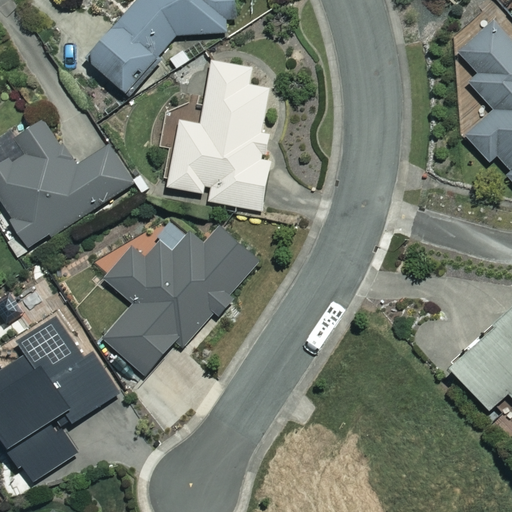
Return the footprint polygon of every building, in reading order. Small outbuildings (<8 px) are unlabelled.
[(141,0),(90,57),(130,92),(182,34),(224,33),(224,19),(238,18),(237,0),(141,0)] [(511,36),(496,18),(460,48),(480,72),(471,80),(495,108),(467,132),(492,162),(495,158),(511,178),(511,36)] [(254,67),(215,61),(204,124),(183,120),(171,187),(213,194),(212,201),(265,210),(273,162),(258,159),(271,88),(251,85),(254,67)] [(77,167),(48,119),(15,139),(12,133),(0,140),(0,194),(32,248),(138,184),(114,145),(77,167)] [(188,346),(213,317),(217,320),(234,299),(230,296),(263,257),(224,225),(208,244),(194,232),(177,251),(164,241),(150,258),(137,246),(109,280),(137,303),(106,340),(148,375),(178,338),(188,346)] [(91,355),(61,311),(22,338),(32,353),(0,374),(0,442),(6,438),(36,483),(80,454),(64,430),(121,392),(94,352),(91,355)] [(511,316),(456,368),(493,408),(510,392),(511,393),(511,316)]
